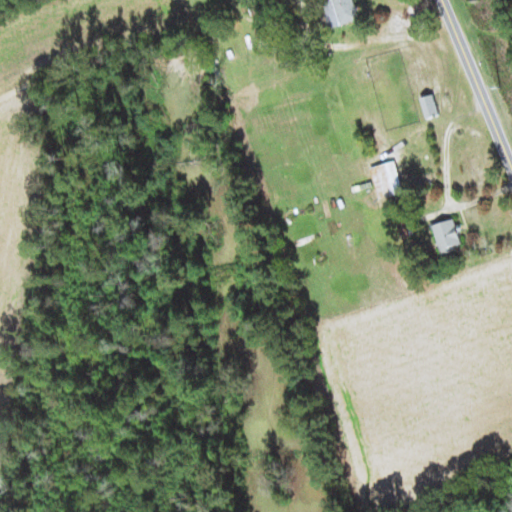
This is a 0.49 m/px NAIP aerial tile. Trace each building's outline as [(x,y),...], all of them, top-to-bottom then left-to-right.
[(320,0),(329,28),(358,19),(355,11),(357,10),(354,0),(320,0)] [(427,119),(440,114),(433,94),(420,98),(427,119)] [(379,199),(404,192),(395,160),(370,167),(379,199)] [(463,246),(455,218),(432,225),(441,253),(463,246)] [(401,238),(412,235),(408,222),(398,224),(401,238)]
